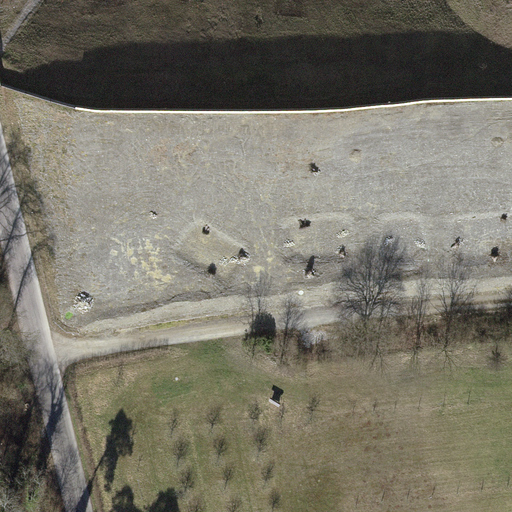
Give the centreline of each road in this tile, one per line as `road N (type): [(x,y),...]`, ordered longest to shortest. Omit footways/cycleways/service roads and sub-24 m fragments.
road 1 (track): [(29,358),(128,336),(511,301)]
road 2 (track): [(0,223),(66,511)]
